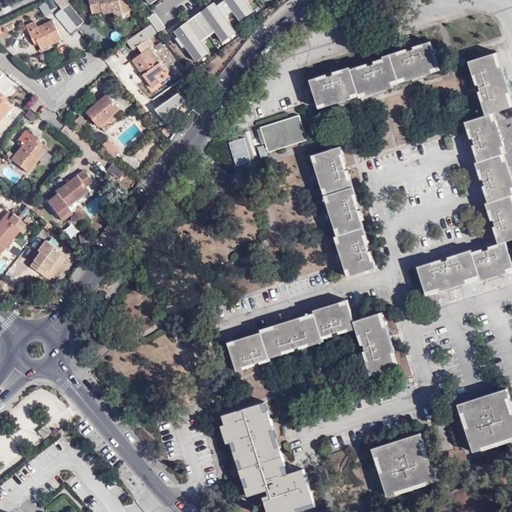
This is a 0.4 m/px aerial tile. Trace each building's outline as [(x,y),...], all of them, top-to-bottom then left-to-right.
[(65,0),(54,0),(55,0),(62,9),(68,4),(65,0)] [(103,13),(113,11),(121,9),(122,12),(129,11),(126,0),(89,0),(92,12),(102,10),(103,13)] [(225,0),(240,21),(254,11),(245,0),(266,0),(267,1),(268,0),(225,0)] [(175,31),(197,61),(210,52),(202,41),(216,31),(223,42),(237,32),(215,2),(175,31)] [(62,9),(77,27),(84,21),(69,3),(68,4),(62,9)] [(71,32),(77,27),(62,9),(56,14),(71,32)] [(26,25),(33,39),(36,37),(38,42),(42,49),(62,39),(53,20),(38,27),(35,21),(26,25)] [(149,38),(158,32),(151,23),(127,41),(133,49),(138,46),(143,52),(137,56),(133,59),(152,86),(159,81),(156,75),(164,69),(150,47),(153,45),(149,38)] [(408,49),(391,55),(400,83),(412,79),(427,74),(440,70),(430,42),(414,47),(415,49),(408,51),(408,49)] [(133,49),(137,56),(143,52),(138,46),(133,49)] [(479,92),(487,116),(494,113),(511,107),(511,95),(509,87),(505,72),(498,53),(469,62),(477,86),(480,85),(482,91),(479,92)] [(368,64),(351,69),(360,96),(361,98),(373,94),(388,90),(394,88),(393,85),(400,83),(391,55),(383,57),(384,59),(374,62),(375,64),(369,66),(368,64)] [(360,96),(351,69),(351,67),(334,73),(334,75),(329,77),(328,74),(310,80),(320,109),(332,105),(347,100),(360,96)] [(428,78),(427,74),(412,79),(413,82),(428,78)] [(0,99),(3,96),(0,93),(0,118),(10,107),(4,102),(0,99)] [(116,112),(120,108),(108,94),(88,111),(105,131),(120,118),(116,112)] [(31,122),(36,116),(28,110),(23,116),(31,122)] [(487,116),(475,120),(466,123),(471,139),(474,138),(476,145),(474,146),(479,162),(506,153),(507,153),(503,141),(499,126),(494,113),(487,116)] [(269,143),(266,144),(269,153),(307,141),(300,115),(261,128),(261,130),(264,137),(266,136),(269,143)] [(81,129),(87,123),(80,116),(74,121),(81,129)] [(36,143),(38,140),(26,130),(19,138),(24,142),(14,155),(11,152),(8,156),(8,157),(7,159),(10,162),(12,159),(27,172),(45,151),(38,145),(36,143)] [(262,145),(264,145),(266,144),(269,143),(266,136),(264,137),(261,130),(258,131),(262,145)] [(119,151),(109,138),(101,145),(113,156),(119,151)] [(239,141),(246,162),(251,161),(244,138),(240,139),(239,141)] [(229,142),(236,165),(246,162),(239,141),(240,139),(229,142)] [(257,147),(261,158),(266,156),(262,145),(257,147)] [(326,196),(354,187),(349,170),(347,171),(344,165),(347,164),(341,147),(313,156),(317,169),(322,184),(326,196)] [(484,187),(488,204),(511,195),(511,173),(510,167),(506,153),(479,162),(477,163),(481,180),(484,179),(486,186),(484,187)] [(115,170),(118,166),(113,162),(107,169),(112,174),(115,170)] [(126,172),(118,166),(115,170),(112,174),(119,179),(126,172)] [(91,181),(83,170),(56,191),(57,194),(47,201),(62,220),(72,213),(67,206),(88,190),(85,185),(91,181)] [(338,237),(364,228),(362,221),(364,221),(362,211),(359,211),(357,205),(359,204),(354,187),(326,196),(327,199),(330,209),(334,224),(338,237)] [(17,197),(29,207),(30,206),(33,202),(26,197),(26,198),(20,193),(17,197)] [(494,227),(498,241),(499,244),(506,242),(511,239),(511,195),(488,204),(487,204),(492,221),(494,220),(496,226),(494,227)] [(83,207),(90,217),(100,208),(93,199),(83,207)] [(39,208),(33,202),(30,206),(36,212),(39,208)] [(0,250),(18,229),(14,227),(20,219),(13,214),(7,220),(2,216),(0,218),(0,250)] [(47,222),(43,227),(52,234),(56,230),(47,222)] [(344,265),(348,278),(371,270),(377,268),(372,252),(370,253),(368,246),(370,245),(364,228),(338,237),(335,237),(339,250),(344,265)] [(66,256),(67,254),(48,239),(40,249),(42,251),(32,265),(49,279),(52,276),(56,279),(70,259),(66,256)] [(472,252),(481,279),(482,281),(487,279),(503,275),(511,271),(511,261),(506,242),(499,244),(489,247),(490,249),(483,252),(482,249),(472,252)] [(418,267),(419,270),(428,296),(447,289),(462,285),(481,279),(472,252),(471,250),(449,257),(449,260),(442,262),(442,259),(418,267)] [(315,311),(316,313),(324,339),(334,336),(333,334),(339,332),(340,334),(357,329),(355,321),(348,300),(315,311)] [(286,322),(261,330),(263,333),(271,359),(295,351),(294,349),(299,347),(300,350),(325,342),(324,339),(316,313),(286,322)] [(383,313),(355,321),(357,329),(363,346),(364,345),(366,352),(364,352),(372,375),(400,366),(389,331),(383,313)] [(271,359),(263,333),(229,343),(238,372),(255,367),(254,364),(260,362),(261,365),(271,361),(271,359)] [(458,405),(465,423),(467,429),(474,452),(483,449),(484,451),(511,441),(511,404),(507,389),(458,405)] [(237,458),(240,470),(283,457),(277,437),(267,402),(224,416),(226,424),(232,443),(237,458)] [(232,443),(226,424),(223,426),(229,444),(232,443)] [(51,432),(45,425),(38,431),(44,438),(51,432)] [(379,467),(381,474),(389,496),(396,494),(397,495),(428,485),(428,484),(437,481),(421,433),(373,449),(379,467)] [(240,470),(248,497),(262,493),(268,491),(270,496),(264,498),(268,511),(300,511),(316,507),(304,469),(289,474),(283,457),(240,470)]
